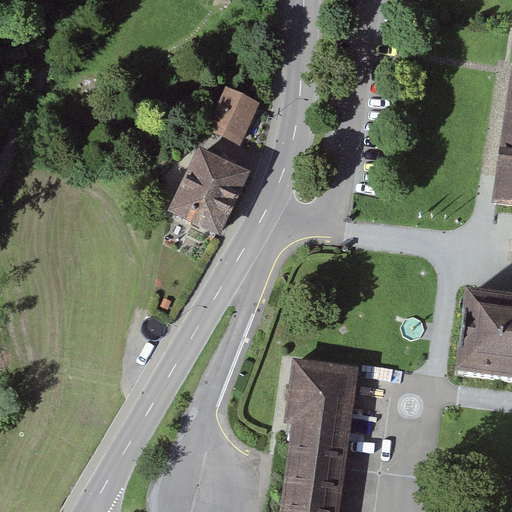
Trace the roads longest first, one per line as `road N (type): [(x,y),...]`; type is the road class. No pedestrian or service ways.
road 1 (secondary): [(264,215),(91,511)]
road 2 (residential): [(264,215),(318,219),(331,211),(366,0)]
road 3 (secondary): [(303,0),(290,151),(264,215)]
